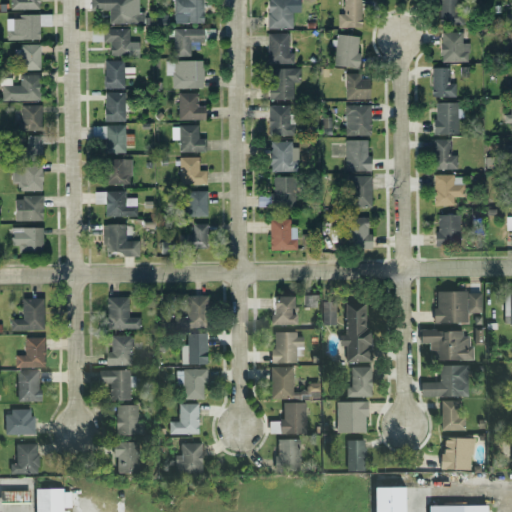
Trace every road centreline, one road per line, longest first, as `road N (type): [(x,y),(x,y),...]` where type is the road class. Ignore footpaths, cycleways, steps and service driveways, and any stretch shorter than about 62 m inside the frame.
road 1 (residential): [(511,269),(0,275)]
road 2 (residential): [(71,0),(77,433)]
road 3 (residential): [(236,0),(242,431)]
road 4 (residential): [(399,41),(405,426)]
